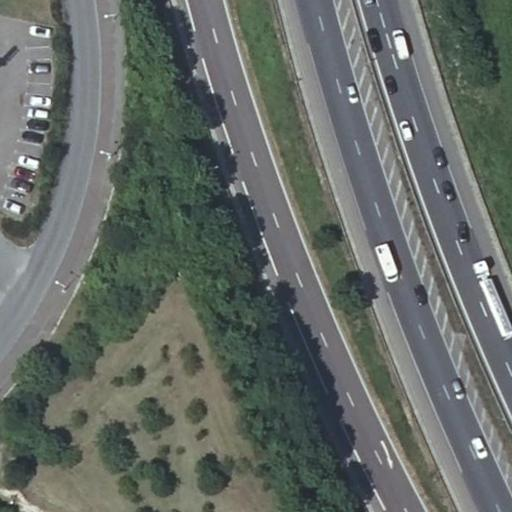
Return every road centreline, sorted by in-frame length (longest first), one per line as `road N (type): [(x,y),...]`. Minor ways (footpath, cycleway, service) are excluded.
road 1 (trunk): [(196,0),(280,262),(403,511)]
road 2 (trunk): [(308,0),(417,329),(496,511)]
road 3 (trunk): [(511,391),(474,307),(371,0)]
